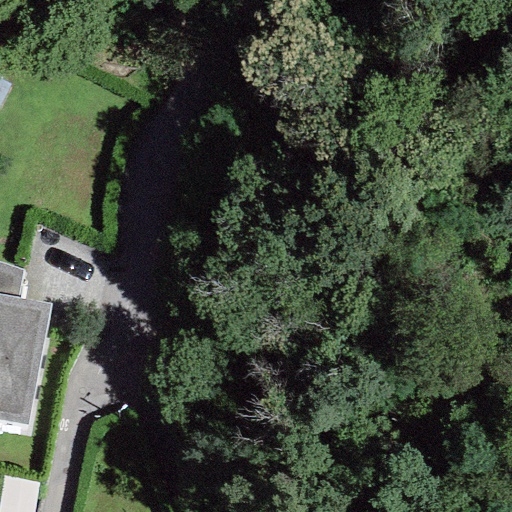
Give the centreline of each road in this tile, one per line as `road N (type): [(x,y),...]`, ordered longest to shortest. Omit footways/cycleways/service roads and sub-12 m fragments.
road 1 (residential): [(106,366),(149,166),(226,0)]
road 2 (residential): [(167,511),(106,366)]
road 3 (unclassified): [(106,366),(68,511)]
